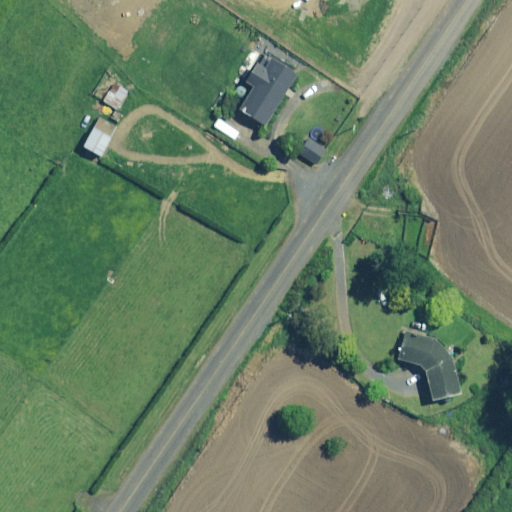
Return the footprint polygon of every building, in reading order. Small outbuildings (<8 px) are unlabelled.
[(297,75),(270,59),(264,70),(256,65),(245,82),(254,88),(240,111),(265,126),(297,75)] [(115,111),(128,93),(117,85),(112,92),(106,88),(98,99),(115,111)] [(110,138),(94,129),(83,147),(100,157),(110,138)] [(326,148),(309,138),(299,154),(316,165),(326,148)] [(433,340),(402,332),(395,360),(416,368),(421,374),(428,404),(457,397),(450,358),(433,340)]
